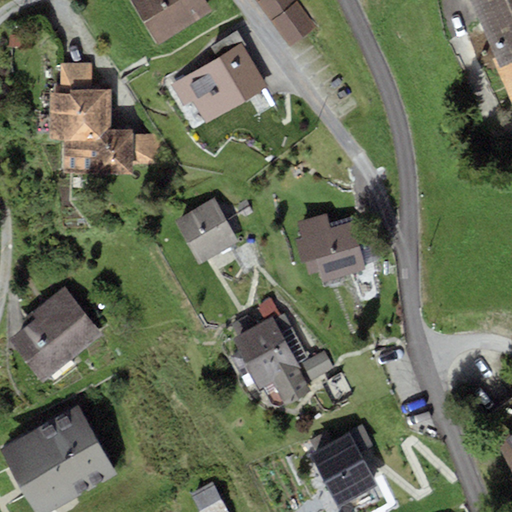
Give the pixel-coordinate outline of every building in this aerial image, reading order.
[(206,0),(130,0),(158,44),(213,11),(206,0)] [(296,0),(255,0),(289,46),(307,34),(316,27),(296,0)] [(493,59),(511,102),(511,0),(470,0),(496,58),(493,59)] [(242,42),(171,85),(184,106),(193,101),(207,124),(268,86),(242,42)] [(98,140),(111,129),(111,89),(92,89),(92,63),(61,63),(61,92),(51,92),(51,140),(66,140),(98,140)] [(98,140),(66,140),(65,174),(134,174),(134,164),(158,164),(158,133),(134,132),(134,129),(111,129),(98,140)] [(215,198),(175,220),(200,264),(239,242),(215,198)] [(326,213),(297,222),(302,237),(294,239),(301,263),(315,259),(323,283),(365,270),(350,221),(331,227),(326,213)] [(37,318),(10,340),(43,381),(103,334),(65,287),(33,313),(37,318)] [(284,313),(234,338),(259,388),(274,381),(286,405),(313,392),(309,383),(332,371),(323,353),(308,360),(284,313)] [(511,398),(481,421),(511,463),(511,398)] [(78,406),(1,450),(36,511),(49,511),(117,473),(78,406)] [(363,425),(309,453),(338,507),(378,486),(360,451),(373,444),(363,425)] [(229,511),(213,482),(191,494),(200,511),(229,511)]
